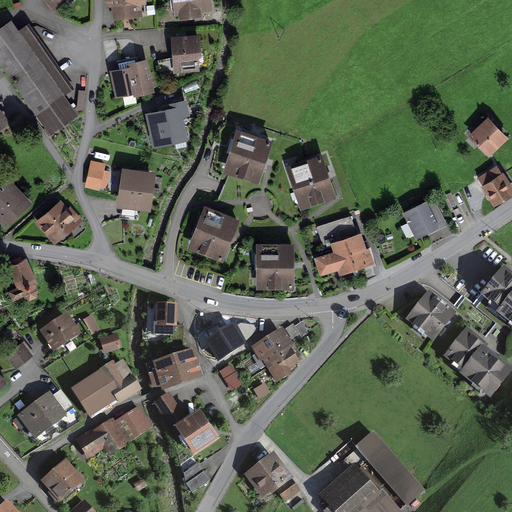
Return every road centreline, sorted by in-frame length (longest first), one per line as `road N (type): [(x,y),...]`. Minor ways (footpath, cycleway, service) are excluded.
road 1 (residential): [(99,261),(77,175),(89,126),(98,0)]
road 2 (residential): [(331,304),(332,337),(244,439),(202,511)]
road 3 (residential): [(331,304),(239,305),(99,261)]
road 4 (residential): [(511,206),(392,284),(331,304)]
